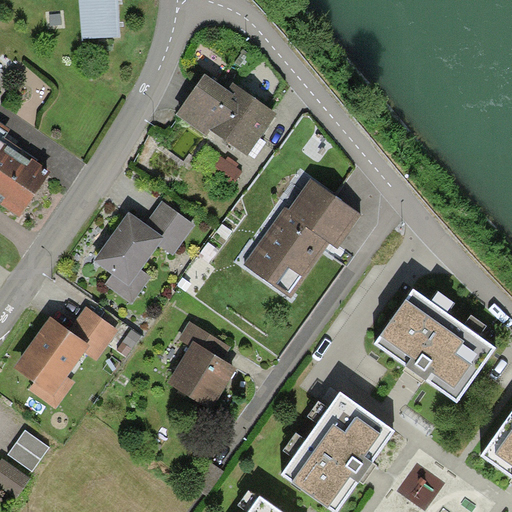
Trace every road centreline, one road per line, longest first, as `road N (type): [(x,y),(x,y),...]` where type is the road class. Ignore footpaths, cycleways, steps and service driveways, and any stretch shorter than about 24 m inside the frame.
road 1 (residential): [(511,314),(398,199),(231,0)]
road 2 (residential): [(0,317),(129,130),(165,56),(176,0)]
